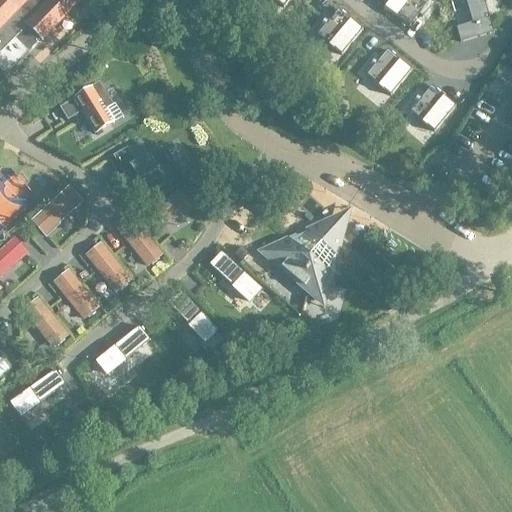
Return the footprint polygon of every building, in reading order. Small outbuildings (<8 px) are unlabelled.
[(0,0),(0,70),(6,77),(80,0),(0,0)] [(272,0),(283,9),(290,0),(272,0)] [(390,0),(383,9),(409,28),(429,2),(426,0),(390,0)] [(460,43),(493,34),(483,0),(466,0),(473,24),(456,29),(460,43)] [(341,56),(362,31),(338,11),(337,11),(316,36),(341,56)] [(366,77),(390,97),(411,72),(387,51),(366,77)] [(74,102),(60,110),(67,122),(82,113),(95,134),(110,125),(101,111),(111,105),(97,84),(73,99),(74,102)] [(455,108),(430,88),(409,113),(434,133),(455,108)] [(182,168),(198,163),(190,139),(174,144),(182,168)] [(127,149),(113,157),(131,188),(139,183),(147,197),(178,178),(160,149),(135,164),(127,149)] [(491,183),(490,193),(510,193),(511,184),(491,183)] [(193,185),(153,209),(155,213),(153,214),(158,221),(160,220),(162,224),(202,200),(193,185)] [(70,189),(33,222),(46,236),(60,223),(58,222),(59,218),(62,218),(73,208),(75,208),(81,202),(81,198),(76,193),(73,193),(70,189)] [(132,220),(119,231),(148,268),(151,265),(152,267),(159,261),(158,259),(161,257),(132,220)] [(266,252),(265,261),(317,304),(325,302),(344,229),(334,220),(266,252)] [(13,239),(0,251),(0,277),(9,269),(10,270),(27,254),(13,239)] [(100,247),(87,258),(116,294),(119,291),(121,293),(127,288),(126,286),(129,283),(100,247)] [(240,248),(234,255),(241,262),(248,255),(240,248)] [(221,253),(209,266),(232,287),(231,288),(239,296),(242,293),(251,301),(261,290),(221,253)] [(71,273),(57,283),(86,320),(90,317),(91,319),(98,313),(96,311),(100,309),(71,273)] [(180,291),(166,303),(188,326),(186,327),(194,336),(197,333),(205,342),(217,331),(180,291)] [(40,302),(27,312),(56,349),(59,346),(60,348),(67,342),(66,340),(69,338),(40,302)] [(138,328),(95,362),(105,374),(115,366),(117,369),(126,362),(125,361),(150,342),(138,328)] [(200,382),(211,375),(196,350),(185,357),(200,382)] [(147,366),(156,388),(165,385),(156,363),(147,366)] [(56,371),(11,403),(20,415),(30,408),(32,412),(42,405),(41,404),(66,386),(56,371)] [(119,419),(132,414),(116,372),(103,377),(119,419)] [(40,418),(29,422),(45,461),(56,457),(40,418)] [(93,429),(81,436),(88,448),(100,441),(93,429)] [(0,440),(0,475),(5,488),(20,482),(2,440),(0,440)]
